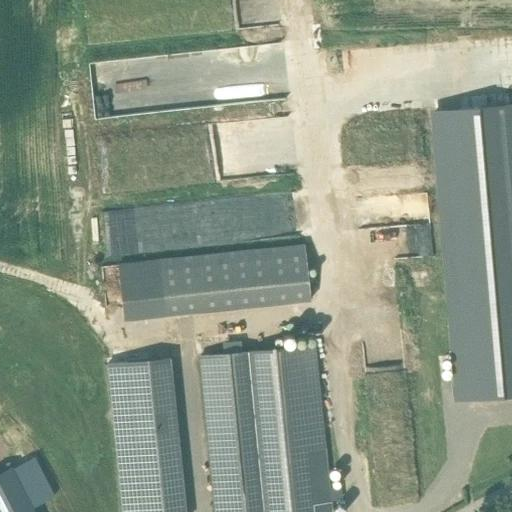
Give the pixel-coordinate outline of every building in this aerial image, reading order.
[(88,104),(197,106),(198,70),(88,69),(88,104)] [(511,97),(430,105),(459,392),(511,386),(511,97)] [(366,121),(368,158),(428,155),(426,118),(366,121)] [(304,243),(159,259),(165,315),(311,300),(304,243)] [(107,283),(117,283),(116,265),(101,265),(102,278),(107,277),(107,283)] [(331,511),(314,343),(201,355),(216,511),(331,511)] [(185,511),(176,421),(115,428),(123,511),(185,511)] [(35,511),(12,466),(0,471),(0,511),(35,511)]
